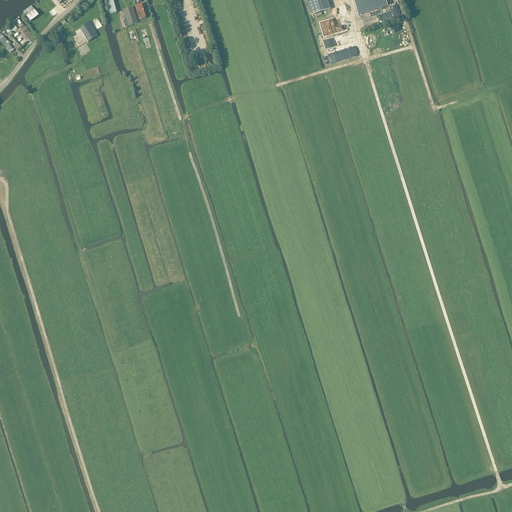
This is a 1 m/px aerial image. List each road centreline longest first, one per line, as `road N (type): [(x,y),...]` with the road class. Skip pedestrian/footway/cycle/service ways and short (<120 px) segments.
road 1 (track): [(501,487),(348,0)]
road 2 (track): [(248,346),(142,0)]
road 3 (track): [(98,511),(0,179)]
